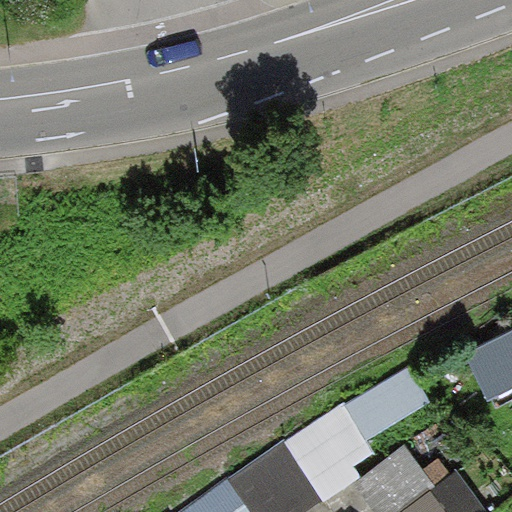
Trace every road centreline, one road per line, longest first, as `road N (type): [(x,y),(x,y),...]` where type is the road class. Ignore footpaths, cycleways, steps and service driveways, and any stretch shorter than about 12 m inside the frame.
road 1 (primary): [(166,71),(412,0)]
road 2 (primary): [(0,101),(166,71)]
